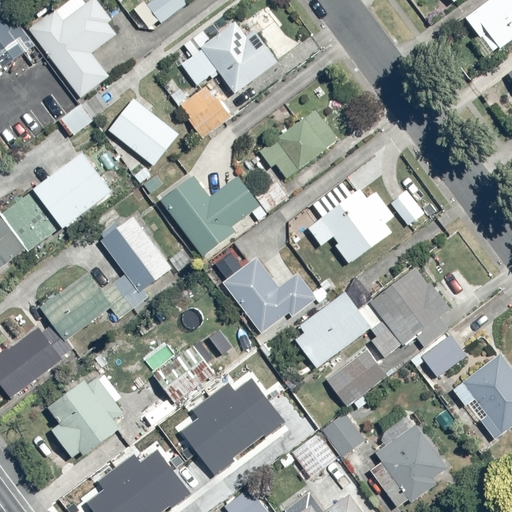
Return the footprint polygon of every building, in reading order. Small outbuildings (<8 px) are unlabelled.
[(0,0),(0,77),(38,49),(1,0),(0,0)] [(56,8),(28,28),(81,98),(109,77),(91,52),(115,35),(107,23),(111,20),(95,0),(91,0),(65,20),(56,8)] [(190,2),(188,0),(153,0),(147,5),(161,24),(190,2)] [(511,39),(511,0),(490,0),(466,18),(478,34),(471,39),(486,59),(511,39)] [(235,21),(200,48),(234,93),(277,61),(253,30),(246,36),(235,21)] [(171,96),(179,107),(202,138),(231,117),(207,86),(189,99),(181,89),(171,96)] [(108,104),(100,92),(60,119),(72,136),(92,122),(89,117),(108,104)] [(133,98),(108,130),(154,165),(179,133),(133,98)] [(315,109),(259,151),(272,168),(276,164),(286,178),(338,140),(315,109)] [(0,269),(25,250),(28,252),(111,189),(82,153),(2,214),(0,212),(0,269)] [(194,175),(160,201),(202,256),(235,231),(233,228),(262,205),(237,174),(210,195),(194,175)] [(360,188),(307,228),(321,246),(333,236),(338,242),(335,245),(349,264),(391,232),(385,223),(394,216),(376,192),(367,198),(360,188)] [(425,213),(409,191),(393,203),(409,225),(425,213)] [(134,216),(101,240),(138,291),(171,267),(134,216)] [(256,256),(222,282),(261,332),(289,312),(292,317),(317,298),(298,272),(279,286),(256,256)] [(417,265),(369,302),(382,320),(370,330),(375,336),(370,340),(384,357),(402,343),(403,345),(416,335),(424,346),(448,328),(440,318),(452,309),(417,265)] [(88,273),(41,306),(64,339),(111,306),(88,273)] [(305,331),(296,338),(317,367),(371,327),(345,293),(301,325),(305,331)] [(38,325),(0,351),(0,382),(10,396),(63,359),(38,325)] [(468,355),(453,334),(423,357),(438,377),(468,355)] [(252,353),(243,340),(225,353),(235,366),(252,353)] [(175,403),(213,374),(192,345),(153,374),(167,393),(137,415),(151,434),(181,411),(175,403)] [(367,350),(327,379),(347,406),(387,376),(367,350)] [(511,367),(501,353),(463,381),(502,433),(511,425),(511,367)] [(85,380),(48,407),(60,423),(52,429),(72,457),(79,451),(83,456),(121,428),(115,419),(124,412),(98,376),(88,383),(85,380)] [(300,400),(285,409),(303,437),(318,428),(300,400)] [(377,424),(387,437),(412,418),(413,418),(402,404),(377,424)] [(366,439),(348,411),(323,428),(341,456),(366,439)] [(417,422),(375,452),(411,502),(437,484),(434,479),(450,467),(417,422)] [(231,488),(269,461),(242,424),(204,452),(205,453),(190,464),(204,484),(220,472),(231,488)] [(338,458),(318,432),(292,452),(312,478),(338,458)] [(159,456),(115,489),(108,494),(121,511),(171,511),(191,498),(159,456)] [(267,511),(249,488),(225,507),(228,511),(267,511)] [(316,511),(311,505),(301,511),(364,511),(350,493),(324,511),(316,511)]
